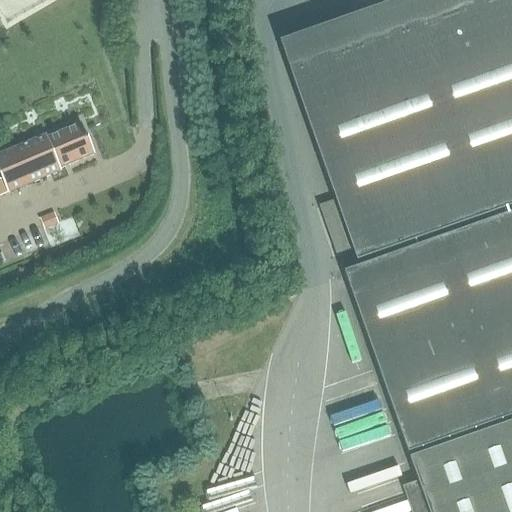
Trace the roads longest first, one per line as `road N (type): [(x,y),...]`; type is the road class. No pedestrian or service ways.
road 1 (unknown): [(306,511),(293,242),(246,0)]
road 2 (unclassified): [(0,334),(111,278),(151,248),(168,220),(181,176),(162,0)]
